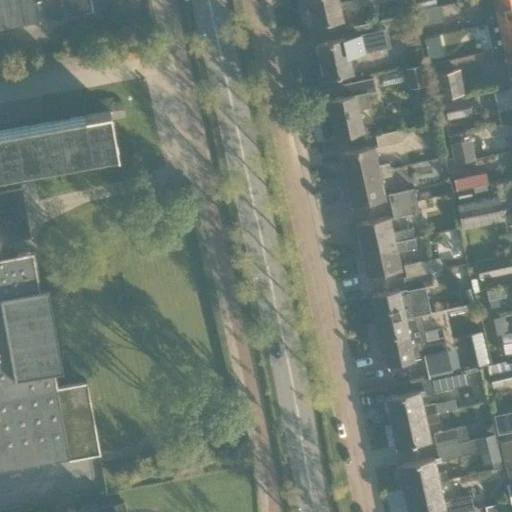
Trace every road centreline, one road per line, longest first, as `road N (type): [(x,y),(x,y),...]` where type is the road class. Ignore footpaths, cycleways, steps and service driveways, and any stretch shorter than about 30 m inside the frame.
road 1 (residential): [(365,511),(252,0)]
road 2 (primary): [(314,511),(207,0)]
